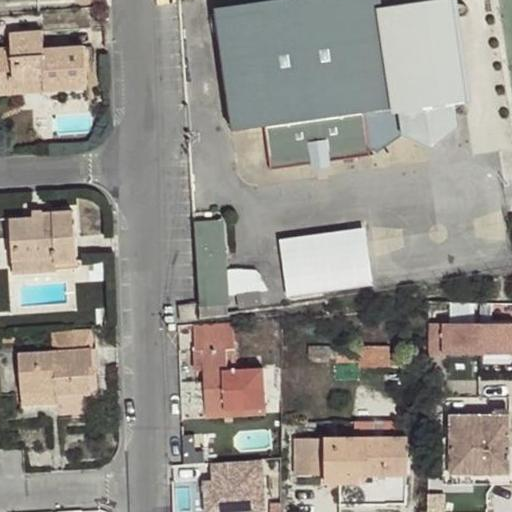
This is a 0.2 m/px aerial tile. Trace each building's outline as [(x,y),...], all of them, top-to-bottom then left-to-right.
[(457,70),(449,19),(439,21),(436,5),(385,13),(384,7),(382,0),(213,0),(232,132),(265,127),(271,171),(311,164),(332,162),(371,156),(371,151),(369,138),(380,136),(381,137),(382,139),(383,140),(385,141),(387,141),(389,141),(391,140),(393,139),(393,137),(394,135),(394,133),(402,132),(403,135),(404,135),(433,147),(458,126),(455,105),(449,99),(449,98),(450,98),(451,97),(453,94),(453,93),(452,90),(451,88),(450,87),(447,86),(447,85),(457,70)] [(473,102),(458,0),(432,0),(384,7),(385,13),(436,5),(439,21),(449,19),(457,70),(447,85),(447,86),(450,87),(451,88),(452,90),(453,93),(453,94),(451,97),(450,98),(449,98),(449,99),(455,105),(473,102)] [(45,91),(87,87),(84,48),(44,51),(42,31),(10,34),(12,49),(0,49),(0,82),(44,78),(45,91)] [(44,78),(0,82),(0,94),(45,91),(44,78)] [(378,153),(404,135),(403,135),(402,132),(394,133),(394,135),(393,137),(393,139),(391,140),(389,141),(387,141),(385,141),(383,140),(382,139),(381,137),(380,136),(369,138),(371,151),(374,151),(378,153)] [(10,220),(13,260),(14,273),(56,271),(56,262),(76,261),(73,211),(43,213),(43,222),(34,222),(34,218),(10,220)] [(34,222),(43,222),(43,213),(42,211),(33,211),(34,218),(34,222)] [(229,302),(223,221),(196,223),(203,318),(229,315),(228,303),(229,302)] [(284,259),(368,247),(367,241),(283,253),(284,259)] [(372,279),(368,247),(284,259),(289,291),(372,279)] [(262,305),(260,292),(238,295),(240,308),(262,305)] [(511,326),(511,317),(511,304),(448,302),(448,323),(511,326)] [(199,319),(197,305),(180,307),(182,322),(199,319)] [(235,355),(233,323),(194,326),(195,351),(202,351),(203,371),(206,411),(266,409),(264,368),(237,370),(232,370),(231,356),(235,355)] [(511,332),(511,326),(448,323),(448,330),(511,332)] [(53,332),(55,351),(92,349),(91,329),(53,332)] [(388,366),(389,346),(309,345),(308,359),(334,358),(335,363),(360,363),(360,366),(388,366)] [(19,355),(21,394),(57,390),(57,395),(91,392),(89,367),(93,366),(92,349),(55,351),(19,355)] [(203,371),(202,351),(195,351),(195,371),(203,371)] [(57,390),(21,394),(23,406),(58,404),(57,395),(57,390)] [(266,414),(266,409),(206,411),(206,417),(266,414)] [(510,474),(509,410),(494,410),(495,415),(451,415),(451,437),(450,475),(510,474)] [(450,475),(451,437),(443,438),(442,485),(447,485),(511,484),(511,473),(510,474),(450,475)] [(366,475),(371,475),(408,475),(408,442),(379,443),(378,438),(295,438),(296,475),(325,475),(361,476),(366,475)]
